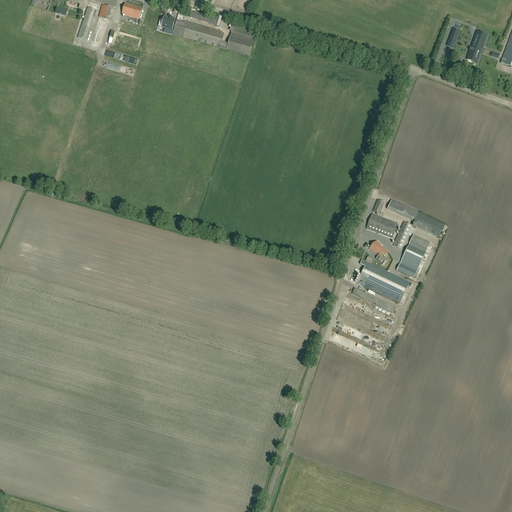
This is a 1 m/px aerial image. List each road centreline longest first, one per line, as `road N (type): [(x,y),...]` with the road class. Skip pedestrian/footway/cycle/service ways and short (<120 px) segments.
road 1 (unclassified): [(263,511),(413,68)]
road 2 (unclassified): [(413,68),(207,6)]
